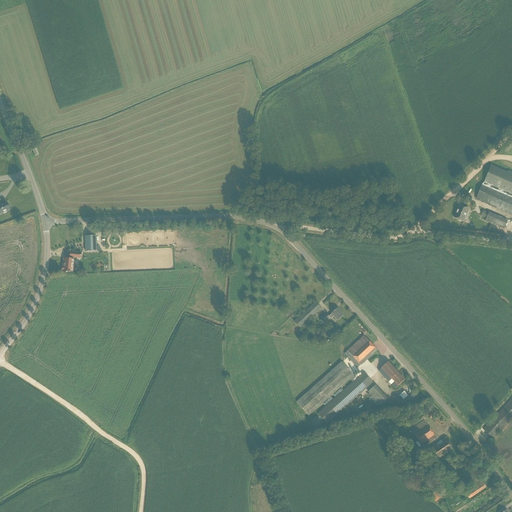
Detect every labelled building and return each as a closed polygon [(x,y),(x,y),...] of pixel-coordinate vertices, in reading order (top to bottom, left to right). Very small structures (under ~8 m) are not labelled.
[(511,171),(508,170),(508,172),(491,165),(483,184),(476,200),(511,215),(511,171)] [(0,215),(3,214),(4,214),(6,213),(6,212),(10,210),(6,202),(0,205),(0,204),(0,215)] [(459,205),(454,218),(459,220),(458,220),(462,222),(462,221),(463,222),(469,209),(459,205)] [(482,216),(486,218),(485,221),(504,229),(507,221),(489,213),(488,213),(484,211),(482,216)] [(86,249),(96,249),(96,236),(85,236),(86,249)] [(69,272),(70,272),(73,272),(74,257),(81,258),(81,253),(71,252),(70,257),(70,259),(65,259),(65,267),(63,267),(63,271),(64,271),(69,272)] [(315,302),(312,305),(294,321),(300,328),(321,308),(315,302)] [(320,314),(320,315),(322,317),(326,313),(322,308),(318,312),(320,314)] [(322,318),(320,320),(323,324),(326,322),(326,323),(334,316),(338,320),(343,316),(339,311),(340,311),(337,308),(332,314),(329,316),(327,314),(322,318)] [(344,354),(348,357),(358,368),(377,350),(364,336),(360,339),(344,354)] [(309,415),(314,410),(350,378),(353,382),(357,379),(341,362),(297,402),(309,415)] [(378,371),(389,382),(398,373),(388,362),(378,371)] [(364,372),(357,379),(353,382),(318,413),(327,423),(373,382),(364,372)] [(398,373),(389,382),(395,389),(405,380),(398,373)] [(375,385),(372,389),(368,392),(380,405),(387,398),(375,385)] [(404,391),(400,395),(403,400),(406,398),(408,396),(404,391)] [(408,396),(406,398),(409,401),(416,395),(413,391),(408,396)] [(402,402),(396,395),(392,398),(398,405),(402,402)] [(511,399),(487,426),(483,430),(494,440),(495,439),(494,438),(511,419),(511,399)] [(424,421),(420,423),(411,429),(423,446),(436,438),(434,435),(424,421)] [(446,437),(442,440),(429,448),(437,459),(453,448),(446,437)] [(415,456),(408,446),(399,452),(406,462),(415,456)] [(465,493),(469,499),(486,487),(482,482),(465,493)] [(430,496),(436,502),(442,497),(436,491),(430,496)]
